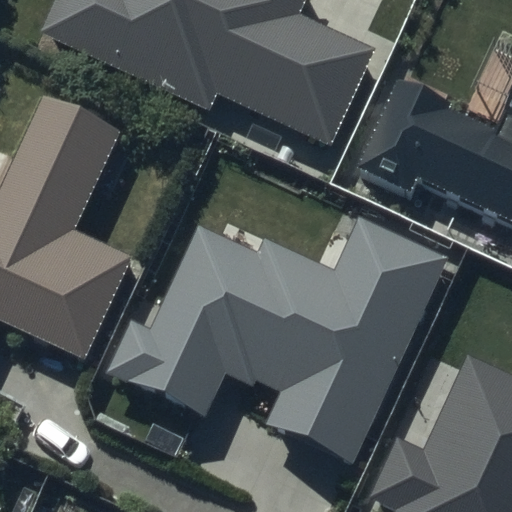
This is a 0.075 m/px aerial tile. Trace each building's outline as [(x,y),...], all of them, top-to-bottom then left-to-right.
[(56,0),(42,33),(210,109),(218,92),(331,143),(375,48),(300,14),(306,0),(56,0)] [(511,93),(497,125),(399,80),(358,167),(410,191),(417,177),(511,220),(511,93)] [(122,132),(40,95),(0,183),(0,320),(86,359),(133,257),(77,232),(122,132)] [(333,268),(264,236),(255,254),(200,228),(152,330),(133,321),(109,372),(205,417),(226,372),(279,396),(266,423),(352,464),(449,257),(358,215),(333,268)] [(511,511),(511,375),(468,355),(424,450),(398,438),(372,495),(400,508),(398,511),(511,511)]
